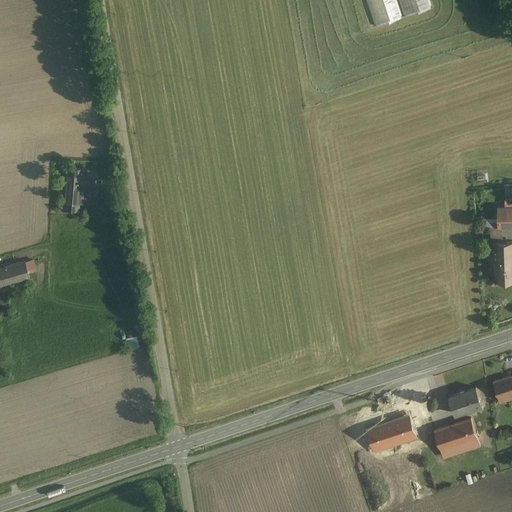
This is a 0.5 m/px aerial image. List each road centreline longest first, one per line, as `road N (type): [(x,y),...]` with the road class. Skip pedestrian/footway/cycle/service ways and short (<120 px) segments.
road 1 (unclassified): [(99,0),(176,447)]
road 2 (secondary): [(511,335),(176,447)]
road 3 (secondary): [(176,447),(0,506)]
